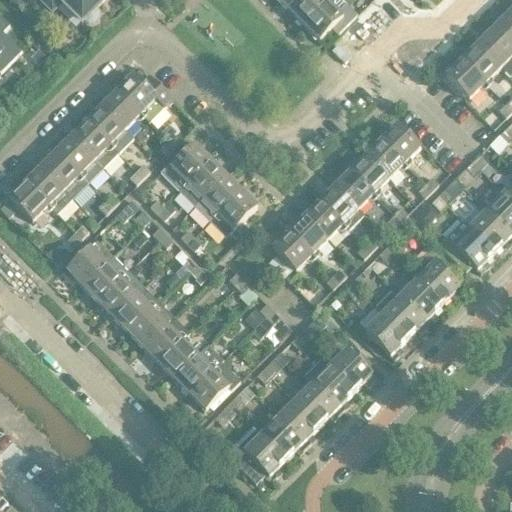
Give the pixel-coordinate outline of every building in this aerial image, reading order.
[(81,26),(84,23),(87,26),(92,26),(96,24),(98,20),(98,16),(95,12),(107,1),(106,0),(36,0),(51,15),(60,5),(81,26)] [(302,0),(274,0),(288,14),(302,0)] [(332,2),(331,1),(330,0),(302,0),(288,14),(304,30),(332,2)] [(319,45),(331,34),(337,40),(358,20),(337,0),(332,0),(331,1),(332,2),(304,30),(319,45)] [(511,24),(507,19),(492,34),(511,54),(511,24)] [(22,56),(3,38),(10,31),(0,20),(0,77),(22,56)] [(500,73),(511,60),(511,54),(492,34),(477,50),(500,73)] [(484,88),(500,73),(477,50),(461,65),(484,88)] [(38,54),(30,62),(38,70),(46,62),(38,54)] [(469,104),(484,88),(461,65),(446,81),(469,104)] [(148,83),(141,89),(133,81),(117,96),(141,119),(149,128),(171,106),(148,83)] [(125,135),(141,119),(117,96),(102,111),(125,135)] [(505,123),(511,116),(505,109),(498,116),(505,123)] [(110,150),(125,135),(102,111),(86,127),(110,150)] [(109,151),(110,150),(86,127),(71,142),(103,174),(118,159),(109,151)] [(381,145),(404,168),(420,153),(396,130),(381,145)] [(507,148),(511,142),(511,138),(506,132),(498,140),(507,148)] [(166,145),(173,152),(180,146),(173,139),(166,145)] [(87,190),(103,174),(71,142),(55,158),(87,190)] [(166,160),(173,152),(166,145),(159,153),(166,160)] [(389,184),(404,168),(381,145),(365,160),(389,184)] [(160,178),(178,196),(210,165),(194,149),(172,172),(169,169),(160,178)] [(72,205),(87,190),(55,158),(40,173),(72,205)] [(373,199),(389,184),(365,160),(350,176),(373,199)] [(471,167),(480,175),(486,169),(478,160),(471,167)] [(194,212),(225,181),(210,165),(178,196),(194,212)] [(473,182),(480,175),(471,167),(465,174),(473,182)] [(487,169),(480,175),(488,182),(494,176),(487,169)] [(136,177),(143,183),(150,177),(143,170),(136,177)] [(25,188),(48,212),(57,220),(72,205),(40,173),(25,188)] [(358,215),(373,199),(350,176),(334,191),(358,215)] [(136,190),(143,183),(136,177),(129,183),(136,190)] [(210,227),(241,196),(225,181),(194,212),(210,227)] [(425,189),(432,196),(438,190),(431,183),(425,189)] [(10,204),(33,227),(48,212),(25,188),(10,204)] [(425,203),(432,196),(425,189),(418,196),(425,203)] [(511,190),(503,199),(511,207),(511,190)] [(363,220),(358,215),(334,191),(319,207),(342,230),(343,230),(348,235),(363,220)] [(437,201),(445,210),(452,202),(444,194),(437,201)] [(241,196),(210,227),(226,243),(235,234),(243,226),(257,212),(241,196)] [(511,207),(503,199),(486,216),(511,241),(511,207)] [(105,207),(112,214),(119,207),(112,200),(105,207)] [(439,216),(445,210),(437,201),(431,208),(439,216)] [(132,205),(115,221),(123,229),(133,219),(132,218),(139,212),(132,205)] [(156,219),(162,212),(156,206),(150,213),(156,219)] [(168,206),(162,212),(170,219),(176,214),(168,206)] [(106,221),(112,214),(105,207),(99,214),(106,221)] [(326,246),(342,230),(319,207),(303,222),(326,246)] [(162,212),(156,219),(163,226),(170,219),(162,212)] [(394,220),(401,227),(408,220),(401,213),(394,220)] [(11,215),(6,220),(14,229),(20,224),(11,215)] [(508,253),(511,248),(511,241),(486,216),(469,233),(494,258),(503,248),(508,253)] [(425,221),(421,217),(412,226),(420,235),(425,229),(425,221)] [(394,234),(401,227),(394,220),(387,227),(394,234)] [(311,261),(326,246),(303,222),(287,238),(311,261)] [(243,226),(235,234),(242,241),(250,233),(243,226)] [(74,238),(81,245),(89,238),(82,231),(74,238)] [(159,246),(166,239),(159,232),(152,239),(159,246)] [(485,267),(494,258),(469,233),(451,251),(480,280),(489,271),(485,267)] [(139,235),(130,244),(138,252),(147,242),(139,235)] [(187,250),(194,243),(187,236),(180,243),(187,250)] [(75,252),(81,245),(74,238),(68,245),(75,252)] [(295,277),(311,261),(287,238),(272,253),(295,277)] [(166,239),(159,246),(166,253),(173,246),(166,239)] [(194,243),(187,250),(194,256),(201,249),(194,243)] [(363,251),(369,258),(377,251),(370,244),(363,251)] [(82,291),(113,261),(97,245),(67,276),(82,291)] [(386,253),(394,261),(400,255),(392,246),(386,253)] [(363,264),(369,258),(363,251),(357,257),(363,264)] [(387,268),(394,261),(386,253),(379,260),(387,268)] [(417,285),(442,310),(451,301),(455,305),(464,296),(438,271),(444,265),(433,254),(409,277),(417,285)] [(121,284),(122,284),(129,277),(113,261),(82,291),(98,307),(121,284)] [(190,277),(197,270),(190,263),(183,270),(190,277)] [(200,290),(208,282),(197,270),(190,277),(196,283),(194,285),(200,290)] [(331,282),(338,289),(346,281),(339,274),(331,282)] [(174,277),(165,286),(172,293),(181,284),(174,277)] [(235,278),(228,285),(235,292),(242,286),(235,278)] [(350,288),(359,296),(366,289),(358,280),(350,288)] [(333,294),(338,289),(331,282),(326,287),(333,294)] [(121,284),(98,307),(113,322),(137,299),(122,284),(121,284)] [(432,319),(442,310),(417,285),(399,302),(429,331),(436,323),(432,319)] [(242,286),(235,292),(242,299),(249,293),(242,286)] [(352,302),(359,296),(350,288),(344,294),(352,302)] [(137,299),(113,322),(128,338),(158,308),(143,293),(137,299)] [(258,301),(249,293),(242,299),(239,301),(248,310),(258,301)] [(382,319),(407,344),(417,335),(421,339),(429,331),(399,302),(393,295),(375,312),(382,319)] [(144,353),(174,323),(174,322),(173,323),(158,308),(128,338),(144,353)] [(266,324),(273,317),(266,311),(259,317),(266,324)] [(243,326),(253,336),(264,325),(255,315),(243,326)] [(273,317),(266,324),(273,331),(279,324),(273,317)] [(398,353),(407,344),(382,319),(364,337),(393,366),(402,357),(398,353)] [(159,369),(183,345),(182,345),(189,338),(174,323),(144,353),(159,369)] [(262,329),(254,336),(261,343),(269,336),(262,329)] [(298,340),(306,348),(313,342),(304,333),(298,340)] [(299,355),(306,348),(298,340),(290,347),(299,355)] [(174,384),(198,361),(183,345),(159,369),(174,384)] [(198,361),(174,384),(190,400),(222,368),(224,366),(208,350),(198,361)] [(329,371),(354,396),(363,387),(367,391),(376,383),(346,353),(329,371)] [(354,396),(329,371),(321,363),(304,380),(312,388),(341,417),(348,410),(344,406),(354,396)] [(222,368),(190,400),(205,415),(228,393),(231,396),(240,386),(222,368)] [(263,374),(272,382),(278,376),(270,368),(263,374)] [(265,389),(272,382),(263,374),(256,381),(265,389)] [(333,425),(341,417),(312,388),(295,405),(320,430),(329,421),(333,425)] [(237,401),(229,409),(237,417),(238,418),(246,410),(245,409),(237,401)] [(310,440),(320,430),(295,405),(277,423),(306,452),(314,444),(310,440)] [(229,409),(223,414),(231,423),(237,417),(229,409)] [(299,459),(306,452),(277,423),(260,440),(285,465),(295,455),(299,459)] [(285,465),(260,440),(251,431),(234,449),(242,457),(243,457),(244,458),(234,468),(255,489),(265,479),(272,486),(280,478),(276,474),(285,465)]
